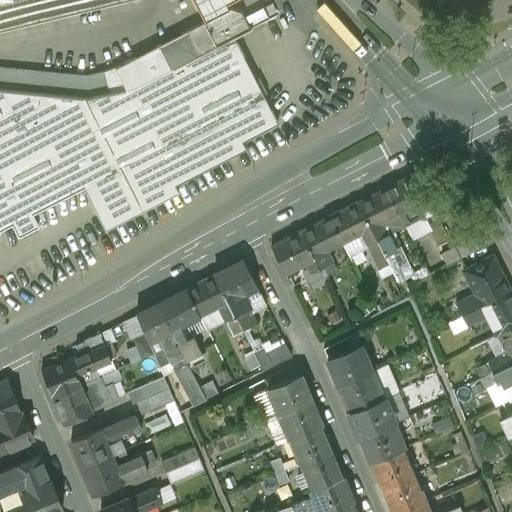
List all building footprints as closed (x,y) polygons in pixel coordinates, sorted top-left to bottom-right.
[(0,0),(0,32),(129,0),(0,0)] [(193,0),(205,22),(230,9),(227,5),(236,0),(193,0)] [(205,22),(187,31),(199,54),(234,36),(250,28),(242,12),(231,8),(230,9),(205,22)] [(187,31),(116,68),(126,89),(135,87),(199,54),(187,31)] [(0,88),(0,230),(13,224),(19,236),(39,226),(32,214),(84,187),(106,230),(179,192),(175,185),(246,149),(243,142),(278,123),(234,36),(199,54),(135,87),(126,89),(86,97),(0,88)] [(106,72),(86,76),(0,67),(0,88),(86,97),(126,89),(116,68),(106,71),(106,72)] [(417,173),(387,188),(401,214),(419,205),(430,199),(427,192),(425,188),(424,188),(417,173)] [(387,188),(358,202),(372,229),(381,224),(401,214),(387,188)] [(430,199),(419,205),(425,216),(436,210),(430,199)] [(358,202),(330,217),(343,243),(362,233),(372,229),(358,202)] [(419,205),(401,214),(407,225),(425,216),(419,205)] [(330,217),(301,231),(314,257),(324,253),(343,243),(330,217)] [(387,235),(381,224),(372,229),(378,240),(387,235)] [(372,229),(362,233),(368,245),(378,240),(372,229)] [(301,231),(272,246),(285,272),(305,262),(314,257),(301,231)] [(477,236),(455,247),(461,258),(483,247),(477,236)] [(330,264),(324,253),(314,257),(320,269),(330,264)] [(493,256),(464,270),(475,294),(481,306),(511,291),(493,256)] [(314,257),(305,262),(311,273),(320,269),(314,257)] [(244,260),(215,274),(228,300),(236,315),(246,310),(240,298),(244,296),(245,298),(259,291),(244,260)] [(215,274),(187,288),(200,314),(220,304),(228,300),(215,274)] [(187,288),(159,303),(171,329),(182,323),(200,314),(187,288)] [(511,292),(511,291),(481,306),(486,315),(496,335),(511,326),(511,292)] [(475,294),(456,304),(462,316),(481,306),(475,294)] [(236,315),(228,300),(220,304),(227,319),(236,315)] [(159,303),(137,314),(146,334),(149,340),(171,329),(159,303)] [(220,304),(200,314),(207,329),(227,319),(220,304)] [(481,306),(462,316),(467,325),(486,315),(481,306)] [(249,315),(246,310),(236,315),(243,330),(259,322),(254,313),(249,315)] [(236,315),(227,319),(235,335),(244,331),(243,330),(236,315)] [(194,335),(189,338),(182,323),(171,329),(187,361),(203,353),(194,335)] [(511,326),(496,335),(498,334),(508,354),(511,361),(511,326)] [(171,329),(149,340),(155,353),(165,349),(174,368),(187,361),(171,329)] [(100,332),(76,344),(82,354),(106,343),(100,332)] [(146,334),(135,339),(143,359),(155,354),(155,353),(149,340),(146,334)] [(82,354),(72,358),(79,375),(113,359),(106,343),(82,354)] [(286,344),(266,354),(273,366),(292,356),(286,344)] [(361,345),(328,359),(339,384),(371,371),(361,345)] [(511,361),(508,354),(490,363),(494,371),(511,362),(511,361)] [(72,358),(41,370),(53,397),(83,384),(79,375),(72,358)] [(206,399),(187,361),(174,368),(173,369),(193,406),(206,399)] [(511,362),(494,371),(498,381),(511,373),(511,362)] [(296,364),(265,379),(268,389),(300,375),(296,364)] [(371,371),(339,384),(350,410),(382,397),(371,371)] [(163,375),(127,391),(132,403),(136,401),(169,387),(163,375)] [(300,375),(268,389),(279,413),(311,400),(300,375)] [(101,376),(83,384),(94,409),(119,398),(113,382),(105,386),(101,376)] [(7,378),(0,381),(0,421),(22,412),(7,378)] [(201,384),(209,398),(220,392),(212,378),(201,384)] [(94,409),(83,384),(53,397),(64,423),(94,409)] [(169,387),(136,401),(141,413),(174,399),(169,387)] [(382,397),(350,410),(361,436),(393,423),(382,397)] [(311,400),(279,413),(289,439),(322,426),(311,400)] [(22,412),(0,421),(0,451),(3,450),(34,439),(22,412)] [(126,418),(100,430),(106,444),(132,433),(126,418)] [(260,422),(247,427),(251,437),(264,432),(260,422)] [(393,423),(361,436),(372,462),(404,449),(393,423)] [(322,426),(289,439),(300,464),(332,451),(322,426)] [(100,429),(72,441),(83,466),(110,454),(106,444),(100,430),(100,429)] [(483,434),(472,439),(478,452),(488,446),(483,434)] [(488,446),(478,452),(483,465),(494,461),(488,446)] [(194,447),(161,461),(166,473),(199,458),(194,447)] [(404,449),(372,462),(383,489),(415,475),(404,449)] [(332,451),(300,464),(310,489),(343,476),(332,451)] [(110,454),(83,466),(94,492),(121,481),(121,480),(115,465),(110,454)] [(141,454),(115,465),(121,480),(147,469),(141,454)] [(39,455),(12,468),(19,485),(23,495),(51,484),(39,455)] [(199,458),(166,473),(171,484),(204,470),(199,458)] [(12,469),(0,473),(0,493),(19,485),(12,469)] [(415,475),(383,489),(392,511),(401,511),(426,502),(415,475)] [(343,476),(310,489),(313,495),(319,511),(329,511),(354,502),(343,476)] [(51,484),(23,495),(27,505),(30,511),(51,511),(61,508),(51,484)] [(155,489),(130,500),(134,511),(143,511),(161,504),(155,489)] [(319,511),(313,495),(293,503),(297,511),(319,511)] [(129,500),(102,511),(134,511),(130,500),(129,500)] [(357,511),(354,502),(329,511),(357,511)] [(430,511),(426,502),(401,511),(430,511)]
